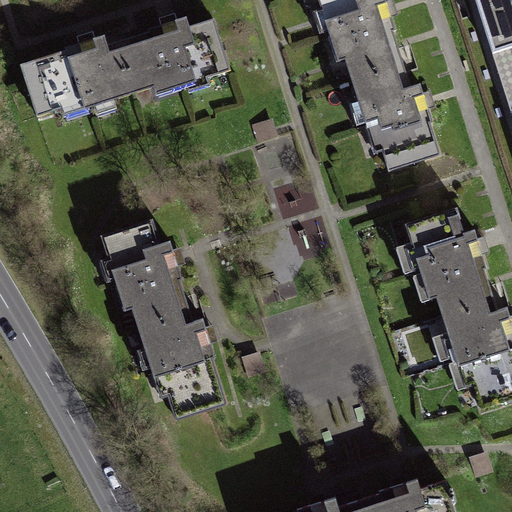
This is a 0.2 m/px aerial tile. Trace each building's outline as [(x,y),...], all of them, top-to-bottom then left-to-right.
[(321,0),(338,55),(347,53),(375,145),(382,142),(389,165),(439,149),(425,102),(419,84),(411,86),(387,9),(384,0),(321,0)] [(511,0),(471,0),(511,120),(511,0)] [(83,43),(20,64),(36,112),(60,105),(63,115),(152,85),(155,93),(230,68),(214,19),(189,27),(187,19),(175,23),(178,33),(168,36),(107,56),(101,38),(83,43)] [(455,209),(406,225),(430,301),(435,300),(457,369),(480,362),(491,397),(511,390),(511,329),(511,327),(507,314),(499,317),(478,250),(473,235),(464,238),(455,209)] [(153,221),(103,236),(128,316),(134,314),(160,396),(171,393),(179,420),(230,404),(209,335),(205,324),(196,326),(176,262),(170,244),(162,246),(153,221)] [(320,502),(290,511),(454,511),(444,481),(422,488),(419,479),(400,485),(338,506),(335,497),(320,502)]
